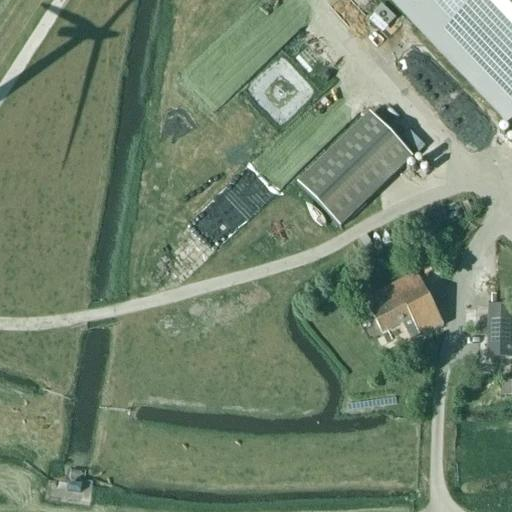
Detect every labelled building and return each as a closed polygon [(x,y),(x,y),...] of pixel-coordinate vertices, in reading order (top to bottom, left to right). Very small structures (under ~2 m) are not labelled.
[(511,0),(443,0),(511,71),(511,0)] [(511,92),(491,112),(511,134),(511,92)] [(370,114),(297,184),(340,229),(413,159),(370,114)] [(251,161),(210,198),(237,228),(278,191),(251,161)] [(431,254),(417,261),(425,277),(439,270),(431,254)] [(364,301),(382,336),(403,325),(412,343),(420,338),(420,339),(443,327),(417,275),(364,301)] [(463,333),(487,333),(486,360),(511,360),(511,306),(501,307),(501,308),(464,307),(463,333)] [(511,383),(501,384),(501,398),(511,397),(511,383)]
